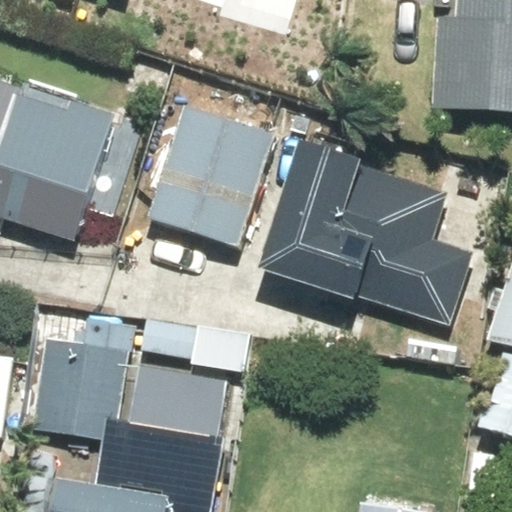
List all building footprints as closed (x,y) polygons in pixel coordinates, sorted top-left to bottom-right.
[(0,0),(0,11),(19,18),(25,0),(116,0),(132,5),(134,0),(0,0)] [(511,0),(467,0),(466,21),(452,20),(448,110),(511,112),(511,0)] [(0,234),(10,237),(15,217),(104,241),(137,116),(0,79),(0,234)] [(291,136),(192,104),(155,219),(254,251),(291,136)] [(492,183),(318,125),(269,274),(375,309),(371,320),(400,330),(408,308),(464,327),(487,258),(469,252),(492,183)] [(511,352),(511,276),(487,343),(511,352)] [(93,349),(47,345),(38,434),(127,442),(138,324),(96,320),(93,349)] [(203,327),(151,321),(147,359),(199,364),(203,327)] [(27,355),(0,353),(0,435),(21,437),(27,355)] [(511,389),(497,428),(511,433),(511,389)] [(184,511),(186,501),(71,485),(67,511),(184,511)] [(449,511),(451,504),(366,497),(365,511),(449,511)]
